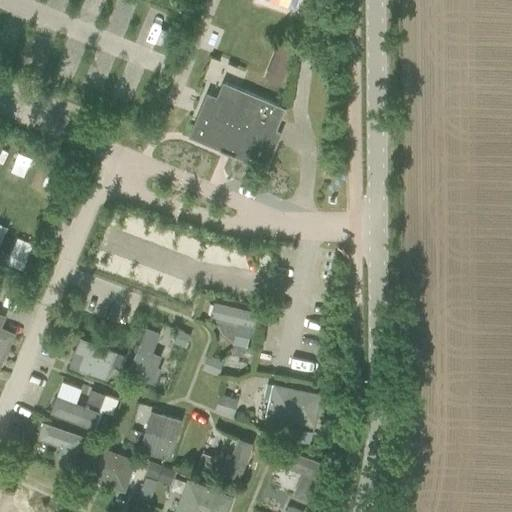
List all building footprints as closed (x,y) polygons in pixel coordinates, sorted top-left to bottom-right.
[(286,66),(292,51),(277,45),(271,60),(286,66)] [(269,132),(279,107),(224,84),(217,102),(207,98),(192,135),(243,157),(245,152),(264,160),(274,135),(269,132)] [(47,164),(40,182),(63,192),(71,174),(47,164)] [(0,221),(0,243),(10,229),(0,221)] [(202,295),(202,311),(212,311),(213,296),(202,295)] [(0,358),(5,360),(16,330),(0,323),(0,306),(2,299),(0,298),(0,358)] [(167,354),(154,349),(161,329),(147,324),(128,374),(155,385),(167,354)] [(237,324),(232,343),(243,346),(245,346),(250,327),(237,324)] [(175,328),(170,341),(183,346),(189,334),(175,328)] [(70,368),(109,377),(112,366),(121,368),(126,350),(78,338),(70,368)] [(207,355),(201,369),(217,375),(222,361),(207,355)] [(312,425),(319,391),(265,380),(258,413),(312,425)] [(92,390),(87,401),(99,406),(104,394),(92,390)] [(217,397),(213,410),(231,416),(235,403),(217,397)] [(140,450),(173,458),(183,417),(151,409),(140,450)] [(43,421),(38,439),(78,451),(83,433),(43,421)] [(129,429),(127,438),(138,441),(140,432),(129,429)] [(224,435),(221,455),(207,454),(206,468),(246,473),(250,438),(224,435)] [(124,490),(138,461),(92,440),(78,469),(124,490)] [(300,455),(289,501),(306,505),(317,458),(300,455)] [(147,461),(142,475),(154,479),(160,465),(147,461)] [(161,466),(156,480),(168,485),(174,471),(161,466)] [(184,511),(229,511),(236,495),(188,476),(175,508),(184,511)] [(8,488),(3,502),(17,507),(22,493),(8,488)]
